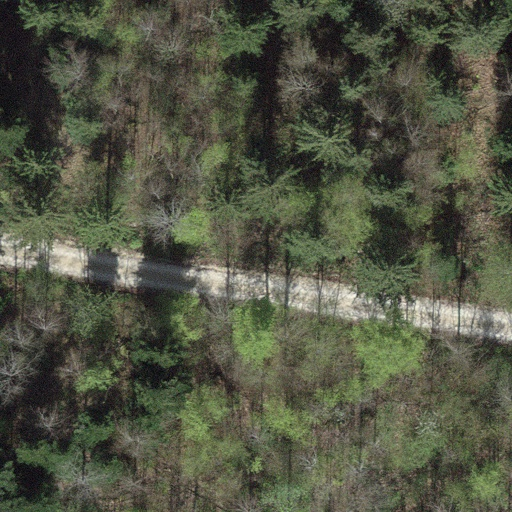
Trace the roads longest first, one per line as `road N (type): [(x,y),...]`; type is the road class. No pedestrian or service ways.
road 1 (track): [(0,243),(511,331)]
road 2 (track): [(407,511),(511,441)]
